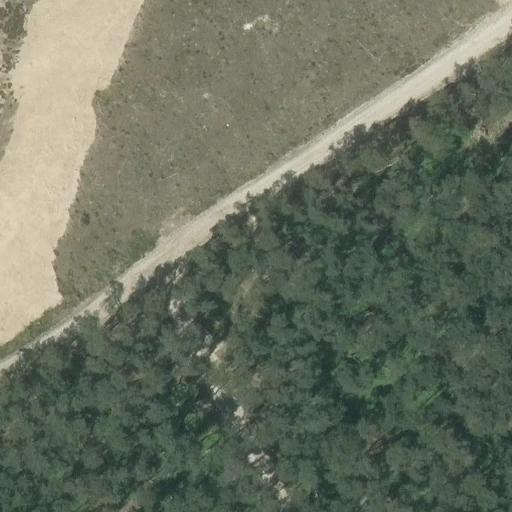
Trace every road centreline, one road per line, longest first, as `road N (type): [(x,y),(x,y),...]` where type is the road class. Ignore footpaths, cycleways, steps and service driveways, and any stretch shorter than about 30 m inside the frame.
road 1 (track): [(511,23),(162,272)]
road 2 (track): [(296,511),(236,389),(162,272)]
road 3 (track): [(162,272),(0,384)]
